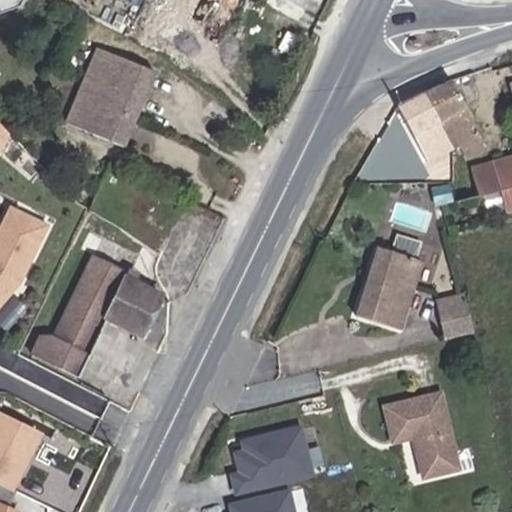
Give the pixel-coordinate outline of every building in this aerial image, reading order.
[(0,0),(0,14),(19,7),(22,0),(0,0)] [(98,49),(64,123),(119,148),(153,73),(98,49)] [(487,149),(450,81),(421,97),(451,150),(460,146),(468,159),(487,149)] [(451,150),(421,97),(399,110),(428,163),(451,150)] [(11,135),(0,123),(0,151),(2,153),(11,135)] [(511,156),(494,161),(501,190),(507,212),(511,210),(511,156)] [(501,190),(494,161),(471,167),(479,197),(501,190)] [(452,184),(436,188),(440,204),(456,201),(452,184)] [(0,238),(0,311),(13,296),(11,294),(19,284),(23,286),(51,229),(14,211),(0,238)] [(389,257),(374,253),(366,284),(371,285),(369,292),(364,291),(355,321),(399,335),(419,266),(412,264),(417,248),(394,241),(389,257)] [(127,272),(94,256),(92,255),(53,333),(40,337),(30,355),(78,378),(105,321),(142,337),(163,296),(136,282),(140,274),(129,268),(127,272)] [(469,311),(465,295),(438,302),(442,317),(469,311)] [(442,317),(447,339),(474,333),(469,311),(442,317)] [(114,384),(86,370),(80,383),(108,397),(114,384)] [(454,469),(438,393),(380,406),(388,440),(412,435),(414,443),(410,443),(417,477),(454,469)] [(304,424),(226,442),(238,493),(316,475),(304,424)] [(10,511),(7,510),(16,492),(0,484),(0,511),(10,511)] [(229,511),(296,511),(291,487),(227,501),(229,511)]
